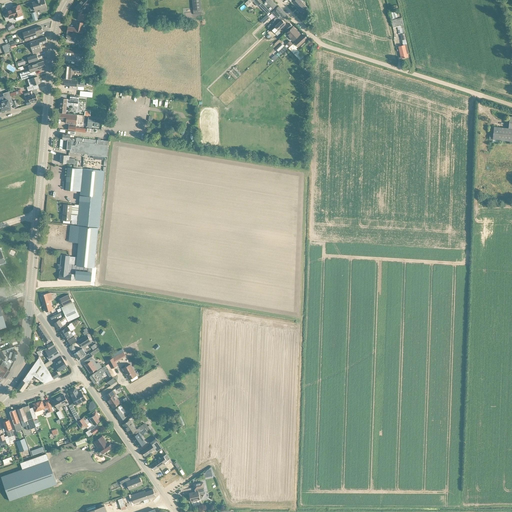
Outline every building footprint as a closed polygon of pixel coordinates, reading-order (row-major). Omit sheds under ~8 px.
[(34,11),(39,9),(40,13),(48,11),(44,0),(36,0),(36,1),(32,2),(34,11)] [(81,0),(75,8),(79,11),(81,13),(82,11),(81,11),(86,5),(87,6),(88,5),(91,1),(91,0),(81,0)] [(200,0),(192,0),(193,10),(201,9),(200,0)] [(270,11),(272,9),(276,5),(270,0),(266,0),(263,3),(270,11)] [(307,7),(300,0),(289,0),(301,12),(307,7)] [(249,3),(244,7),(247,10),(249,9),(251,12),(254,9),(249,3)] [(12,9),(6,11),(9,18),(14,16),(15,17),(22,15),(19,5),(12,7),(12,9)] [(281,20),(283,18),(287,14),(279,6),(275,10),(272,13),(276,18),(275,18),(274,19),(274,20),(275,20),(273,23),(272,25),(273,27),(275,25),(281,20)] [(406,39),(404,33),(405,33),(403,25),(404,25),(402,18),(391,20),(393,28),(397,27),(399,32),(402,31),(402,34),(400,34),(402,40),(406,39)] [(281,33),(278,30),(282,27),(285,24),(282,20),(278,23),(271,29),(275,33),(277,36),(281,33)] [(10,23),(7,25),(9,30),(16,28),(11,22),(10,23)] [(82,29),(83,23),(77,22),(76,28),(68,27),(67,33),(72,34),(72,33),(76,34),(82,35),(84,29),(82,29)] [(37,37),(36,33),(43,31),(41,26),(23,33),(25,41),(37,37)] [(293,41),(296,38),(300,34),(293,27),(286,34),(293,41)] [(77,44),(83,44),(84,41),(80,41),(81,35),(67,34),(66,39),(72,40),(77,41),(77,44)] [(296,49),(298,47),(303,42),(307,38),(303,34),(300,38),(289,48),(297,58),(301,54),(296,49)] [(33,54),(37,52),(42,51),(40,45),(47,42),(45,37),(29,42),(33,54)] [(2,46),(5,53),(12,51),(9,43),(2,46)] [(398,47),(400,53),(401,58),(408,57),(407,54),(409,53),(408,48),(407,44),(398,47)] [(284,46),(278,52),(279,52),(281,55),(287,49),(286,48),(285,46),(284,46)] [(65,49),(65,54),(70,55),(72,55),(72,60),(79,61),(79,59),(80,51),(70,50),(65,49)] [(37,54),(27,57),(29,63),(38,60),(37,54)] [(43,61),(39,63),(29,66),(30,70),(20,74),(22,80),(36,75),(34,71),(45,67),(43,61)] [(62,78),(67,79),(71,79),(72,70),(71,70),(71,67),(63,66),(62,78)] [(27,87),(28,91),(34,89),(32,85),(39,83),(37,76),(28,79),(30,86),(27,87)] [(61,85),(66,85),(71,86),(71,89),(76,89),(77,81),(62,79),(61,85)] [(5,100),(0,101),(0,111),(11,108),(8,100),(11,99),(9,91),(3,93),(5,100)] [(24,94),(25,97),(28,96),(30,103),(37,100),(35,93),(33,94),(32,91),(33,91),(24,94)] [(59,112),(64,113),(67,113),(68,103),(78,104),(79,97),(70,96),(70,99),(60,98),(59,112)] [(58,119),(63,120),(66,120),(66,123),(69,124),(68,130),(76,131),(78,116),(59,114),(58,119)] [(489,135),(489,140),(493,141),(496,141),(497,139),(499,140),(499,141),(511,142),(511,116),(510,117),(509,128),(494,127),(493,135),(489,135)] [(88,118),(87,127),(91,127),(92,123),(100,123),(100,119),(88,118)] [(63,149),(67,149),(71,150),(71,152),(90,154),(90,155),(107,156),(108,142),(71,138),(71,134),(63,134),(62,139),(63,140),(63,149)] [(60,163),(64,163),(74,164),(74,166),(77,167),(78,161),(74,160),(75,158),(67,157),(68,155),(61,154),(60,163)] [(103,171),(72,168),(67,167),(65,190),(80,191),(79,201),(80,201),(79,215),(78,214),(77,225),(82,226),(82,225),(99,226),(105,171),(106,171),(103,170),(103,171)] [(80,201),(79,201),(79,205),(75,204),(75,205),(64,204),(62,220),(63,220),(63,223),(70,223),(70,221),(71,221),(72,214),(74,214),(78,214),(79,215),(80,201)] [(73,225),(71,242),(78,243),(75,275),(72,274),(71,280),(75,281),(75,280),(91,281),(93,268),(94,268),(98,228),(99,228),(99,226),(82,225),(82,226),(77,225),(73,225)] [(58,265),(57,269),(60,269),(60,270),(60,273),(59,273),(59,279),(71,280),(72,274),(67,274),(69,256),(61,255),(60,265),(58,265)] [(46,312),(51,311),(53,310),(50,300),(49,300),(47,294),(41,295),(46,312)] [(62,309),(74,304),(69,295),(60,299),(64,306),(61,307),(62,309)] [(74,304),(62,309),(68,321),(79,316),(74,304)] [(58,329),(62,326),(63,325),(61,322),(64,320),(62,318),(54,323),(58,329)] [(39,334),(42,338),(44,342),(50,338),(41,324),(36,327),(41,333),(39,334)] [(65,340),(70,338),(72,336),(70,332),(71,332),(70,330),(72,328),(70,325),(60,332),(65,340)] [(90,341),(87,335),(78,340),(82,346),(90,341)] [(70,345),(77,341),(74,336),(68,341),(70,345)] [(47,357),(49,361),(44,364),(46,367),(53,363),(51,360),(53,358),(60,354),(55,347),(48,351),(47,349),(45,351),(48,356),(47,357)] [(78,360),(82,357),(83,356),(86,354),(84,351),(82,348),(79,350),(74,354),(78,360)] [(109,364),(106,365),(108,369),(112,377),(117,375),(113,368),(117,366),(115,362),(126,356),(122,349),(114,353),(116,356),(107,361),(109,364)] [(15,360),(17,353),(9,350),(7,358),(15,360)] [(44,364),(41,360),(39,356),(25,377),(30,380),(33,375),(44,383),(53,379),(50,375),(46,367),(44,364)] [(60,357),(56,360),(55,360),(56,361),(53,362),(58,370),(57,371),(56,370),(52,374),(55,378),(60,375),(57,372),(59,371),(67,366),(61,357),(60,358),(60,357)] [(91,357),(85,361),(86,364),(85,365),(90,373),(96,369),(97,370),(101,367),(98,362),(96,364),(91,357)] [(0,365),(0,375),(4,378),(9,372),(5,369),(6,367),(4,363),(1,366),(0,365)] [(130,364),(127,366),(122,369),(128,380),(136,376),(130,364)] [(94,374),(90,376),(94,383),(99,380),(103,378),(102,376),(104,374),(103,373),(107,370),(104,367),(98,371),(94,374)] [(30,380),(25,377),(17,387),(22,391),(25,388),(26,390),(32,382),(30,380)] [(76,405),(81,402),(86,400),(81,391),(78,393),(75,388),(69,391),(71,395),(72,396),(71,396),(76,405)] [(112,408),(117,405),(120,403),(114,395),(115,394),(113,390),(106,395),(108,399),(107,400),(112,408)] [(61,395),(58,396),(62,405),(65,404),(66,406),(69,404),(63,395),(61,396),(61,395)] [(53,400),(55,405),(58,410),(60,409),(60,407),(62,405),(58,396),(54,398),(55,399),(53,400)] [(34,407),(29,409),(36,427),(38,426),(36,420),(34,420),(33,418),(35,418),(33,412),(43,409),(44,412),(48,410),(49,413),(53,411),(49,401),(45,402),(46,406),(44,407),(42,401),(32,404),(34,407)] [(76,413),(72,404),(68,406),(73,414),(76,413)] [(140,415),(146,410),(142,404),(136,409),(140,415)] [(29,409),(28,405),(23,407),(17,409),(20,420),(23,419),(27,430),(36,427),(29,409)] [(120,421),(124,418),(121,414),(124,412),(120,406),(113,410),(120,421)] [(9,412),(16,431),(22,429),(15,410),(9,412)] [(92,421),(94,425),(100,421),(99,421),(100,420),(98,418),(100,417),(96,411),(92,414),(93,416),(90,418),(89,417),(86,419),(84,417),(77,422),(81,429),(85,426),(86,429),(89,427),(87,424),(92,421)] [(8,420),(3,422),(7,436),(4,437),(5,439),(7,443),(7,444),(10,443),(9,441),(15,439),(8,420)] [(134,436),(141,431),(143,429),(147,427),(148,426),(145,423),(138,427),(138,428),(136,430),(129,420),(123,425),(125,428),(126,428),(130,434),(132,433),(134,436)] [(93,434),(97,431),(101,428),(99,425),(91,430),(93,434)] [(138,448),(144,444),(146,443),(139,433),(132,438),(138,448)] [(102,454),(108,450),(112,447),(108,442),(106,443),(102,436),(94,441),(102,454)] [(26,452),(29,451),(24,438),(16,441),(20,452),(26,450),(26,452)] [(86,438),(75,442),(77,448),(88,444),(86,438)] [(159,444),(157,441),(142,451),(145,456),(155,449),(154,447),(159,444)] [(20,463),(23,469),(1,477),(9,501),(50,486),(51,489),(54,488),(53,485),(56,484),(48,460),(46,454),(20,463)] [(167,454),(155,462),(151,465),(154,470),(164,463),(166,465),(172,461),(170,458),(167,454)] [(120,481),(122,485),(127,483),(129,489),(142,484),(138,478),(130,481),(128,478),(120,481)] [(205,493),(205,491),(203,482),(198,483),(193,484),(195,492),(189,493),(191,502),(200,500),(200,499),(201,499),(205,493)] [(144,491),(140,492),(131,495),(134,506),(134,503),(143,500),(144,504),(148,503),(147,499),(155,496),(153,490),(145,492),(144,491)]
